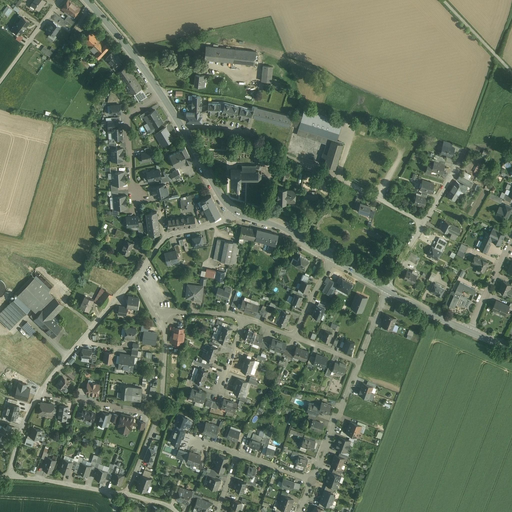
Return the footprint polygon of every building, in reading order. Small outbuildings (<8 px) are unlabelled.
[(45,1),(44,0),(34,0),(32,4),(39,10),(45,1)] [(80,8),(68,0),(62,8),(69,13),(68,15),(69,15),(70,14),(74,16),(75,16),(74,15),(80,8)] [(3,16),(5,14),(9,16),(13,10),(7,5),(1,15),(3,16)] [(69,15),(68,15),(65,20),(72,25),(76,20),(69,15)] [(21,19),(13,30),(19,34),(20,35),(30,22),(23,17),(21,19)] [(53,22),(47,31),(51,33),(49,36),(54,39),(56,36),(54,35),(60,27),(53,22)] [(105,44),(91,32),(83,40),(88,45),(86,47),(88,49),(89,48),(99,58),(110,47),(106,43),(105,44)] [(256,51),(206,45),(205,52),(205,58),(255,64),(256,51)] [(116,55),(112,52),(106,59),(114,67),(115,67),(119,62),(121,60),(118,57),(118,56),(117,55),(116,55)] [(80,59),(93,67),(96,63),(83,55),(80,59)] [(119,62),(115,67),(114,67),(113,68),(115,71),(118,68),(122,65),(119,62)] [(120,71),(117,72),(121,78),(130,72),(127,66),(120,71)] [(273,67),(263,66),(261,81),(271,82),(273,67)] [(121,78),(124,83),(133,76),(130,72),(121,78)] [(205,75),(196,74),(195,80),(196,80),(195,85),(204,86),(205,75)] [(143,92),(133,76),(124,83),(131,92),(136,89),(138,92),(135,94),(137,96),(143,92)] [(147,97),(143,92),(137,96),(140,101),(147,97)] [(239,106),(225,103),(222,113),(231,115),(235,116),(236,116),(237,113),(238,113),(238,112),(237,111),(239,106)] [(120,105),(110,105),(111,114),(121,114),(120,105)] [(241,118),(244,118),(246,108),(241,107),(240,112),(238,117),(239,117),(239,115),(242,116),(241,118)] [(287,117),(257,109),(257,107),(255,107),(252,116),(258,117),(261,118),(264,119),(268,120),(271,121),(271,120),(275,121),(275,123),(277,124),(277,123),(286,125),(286,126),(289,127),(289,126),(291,120),(292,115),(288,114),(287,117)] [(252,110),(246,108),(244,118),(247,119),(247,117),(250,118),(249,120),(250,120),(252,110)] [(151,112),(144,117),(148,123),(159,116),(155,110),(151,112)] [(199,113),(199,110),(195,110),(195,113),(186,112),(186,115),(186,121),(202,122),(202,119),(202,113),(199,113)] [(342,121),(304,110),(297,133),(316,139),(317,134),(328,138),(328,137),(332,138),(331,140),(336,142),(336,140),(342,121)] [(159,116),(148,123),(151,128),(158,124),(162,122),(159,116)] [(117,120),(108,121),(108,129),(117,128),(117,120)] [(161,146),(175,140),(169,126),(155,132),(161,146)] [(117,128),(108,129),(108,132),(112,132),(113,133),(113,139),(115,139),(122,139),(122,128),(117,128)] [(336,142),(331,140),(331,141),(327,154),(323,153),(322,156),(326,158),(324,164),(323,164),(335,168),(335,167),(334,167),(341,144),(342,145),(343,142),(336,140),(336,142)] [(454,148),(444,144),(442,153),(452,156),(454,148)] [(178,151),(170,155),(176,167),(184,163),(185,164),(191,161),(188,155),(189,154),(188,152),(186,152),(184,147),(178,150),(178,151)] [(145,152),(141,153),(143,162),(151,160),(150,153),(149,151),(145,152)] [(438,163),(434,162),(433,165),(431,170),(442,174),(445,165),(438,163)] [(478,163),(474,172),(478,174),(483,165),(478,163)] [(255,165),(251,165),(251,164),(250,164),(250,165),(247,165),(247,164),(246,164),(246,165),(242,165),(242,164),(241,165),(242,166),(242,169),(230,169),(230,180),(241,180),(241,179),(242,179),(242,180),(243,180),(243,179),(246,179),(246,180),(247,180),(247,179),(250,179),(250,180),(251,180),(251,179),(254,179),(254,180),(255,180),(255,179),(258,179),(258,180),(259,179),(259,178),(261,177),(262,177),(262,176),(261,176),(261,173),(262,172),(261,172),(260,172),(259,170),(260,170),(261,169),(262,169),(262,168),(261,168),(261,167),(262,167),(262,166),(261,166),(260,165),(260,164),(260,165),(257,165),(256,164),(255,165)] [(288,171),(287,171),(288,168),(284,167),(283,170),(282,169),(282,170),(282,171),(280,170),(279,174),(280,175),(280,176),(281,176),(281,179),(285,180),(286,178),(287,177),(287,178),(287,177),(289,177),(290,173),(288,173),(289,172),(288,172),(288,171)] [(178,169),(170,173),(174,180),(182,176),(178,169)] [(159,170),(155,171),(154,170),(151,171),(150,172),(147,172),(147,173),(148,176),(144,177),(145,181),(149,180),(149,181),(149,180),(161,178),(161,177),(160,170),(159,170)] [(166,174),(164,174),(165,176),(161,177),(161,178),(162,182),(170,180),(166,174)] [(473,183),(460,176),(457,182),(470,188),(473,183)] [(426,181),(422,180),(419,189),(428,192),(431,193),(434,184),(433,184),(426,182),(426,181)] [(464,186),(456,182),(449,195),(456,199),(464,186)] [(166,184),(153,187),(153,191),(153,194),(154,194),(155,197),(159,196),(168,194),(166,184)] [(287,188),(279,188),(278,193),(278,198),(278,203),(286,203),(286,201),(295,202),(295,190),(287,190),(287,188)] [(509,194),(505,193),(503,198),(510,202),(511,198),(511,196),(509,195),(509,194)] [(194,194),(186,195),(186,199),(183,199),(184,205),(187,205),(187,201),(195,200),(194,194)] [(503,199),(492,194),(490,198),(501,203),(503,199)] [(216,204),(211,195),(200,201),(208,215),(207,216),(208,219),(209,218),(210,220),(221,214),(216,205),(217,205),(216,204)] [(420,196),(416,195),(414,203),(423,206),(426,198),(420,196)] [(370,206),(361,203),(358,211),(368,214),(370,206)] [(511,209),(511,208),(506,205),(504,209),(500,207),(496,214),(507,219),(511,209)] [(156,211),(146,213),(149,235),(160,233),(156,211)] [(138,216),(126,217),(127,227),(138,226),(138,223),(138,216)] [(194,216),(167,220),(168,229),(196,226),(194,216)] [(452,224),(446,221),(441,229),(448,233),(449,230),(453,232),(456,226),(452,224)] [(257,229),(242,226),(240,236),(255,240),(255,239),(257,229)] [(461,229),(456,226),(453,232),(450,238),(455,240),(461,229)] [(118,229),(115,235),(123,238),(125,232),(118,229)] [(272,233),(257,229),(255,239),(255,240),(254,244),(263,246),(264,242),(275,245),(278,234),(273,233),(274,232),(272,232),(272,233)] [(498,232),(493,230),(490,235),(488,238),(501,244),(505,235),(499,232),(498,232)] [(201,236),(192,237),(194,247),(200,246),(199,244),(203,244),(201,236)] [(233,242),(217,239),(213,259),(229,262),(233,242)] [(134,244),(125,240),(120,252),(129,256),(134,244)] [(468,246),(462,244),(456,255),(463,258),(468,246)] [(442,252),(432,247),(428,255),(431,257),(430,258),(433,260),(434,258),(438,260),(442,252)] [(176,250),(165,253),(167,263),(171,261),(172,262),(179,261),(177,253),(176,250)] [(418,256),(411,253),(408,259),(414,263),(418,256)] [(310,260),(300,255),(297,260),(293,258),(291,262),(295,264),(295,265),(298,267),(299,266),(305,269),(310,260)] [(489,262),(475,256),(473,262),(479,265),(477,269),(476,272),(481,274),(483,271),(484,272),(489,262)] [(225,272),(217,271),(216,278),(216,279),(224,282),(225,272)] [(416,276),(407,271),(403,278),(409,282),(411,283),(412,283),(416,276)] [(55,297),(34,277),(18,295),(31,308),(35,311),(30,316),(43,328),(52,319),(64,306),(55,297)] [(353,283),(342,278),(337,287),(348,293),(353,283)] [(339,283),(330,279),(327,283),(324,288),(325,289),(323,291),(327,293),(327,294),(331,296),(332,293),(333,293),(339,283)] [(311,284),(303,280),(301,284),(298,282),(296,287),(305,291),(307,292),(311,284)] [(511,284),(504,281),(499,291),(511,296),(511,295),(511,289),(510,289),(511,285),(511,284)] [(472,288),(460,282),(456,293),(461,295),(464,290),(474,295),(477,290),(472,288)] [(434,284),(430,292),(437,295),(436,295),(440,297),(444,289),(441,288),(434,284)] [(203,286),(188,285),(186,298),(194,299),(194,297),(196,298),(196,301),(201,301),(203,286)] [(225,290),(218,288),(216,295),(227,299),(229,292),(230,292),(225,290)] [(113,296),(105,290),(97,303),(105,308),(113,296)] [(451,291),(445,303),(450,305),(455,293),(451,291)] [(368,297),(357,293),(351,308),(362,312),(368,297)] [(461,295),(456,293),(455,293),(450,305),(455,308),(456,305),(461,307),(463,304),(465,305),(469,307),(472,300),(461,295)] [(297,295),(295,294),(294,297),(293,297),(294,297),(291,302),(299,306),(302,297),(297,295)] [(31,308),(18,295),(10,302),(24,315),(31,308)] [(85,296),(80,307),(84,309),(88,310),(88,311),(90,307),(93,300),(85,296)] [(138,298),(131,297),(132,296),(129,296),(129,297),(127,308),(137,309),(139,299),(138,298)] [(250,303),(243,300),(242,304),(239,303),(237,308),(247,311),(250,303)] [(508,306),(497,300),(493,309),(504,315),(508,306)] [(24,315),(10,302),(6,307),(7,307),(19,319),(19,320),(24,315)] [(258,306),(250,303),(247,311),(255,315),(258,306)] [(318,306),(316,306),(317,306),(314,312),(314,311),(312,315),(320,319),(324,309),(323,309),(318,306)] [(19,319),(7,307),(0,313),(0,317),(11,328),(19,319)] [(127,308),(119,307),(118,314),(126,316),(127,308)] [(396,308),(394,312),(406,316),(408,312),(396,308)] [(291,314),(282,310),(279,316),(288,320),(291,314)] [(396,318),(386,314),(384,320),(394,324),(396,318)] [(288,320),(279,316),(275,315),(273,321),(285,326),(288,320)] [(61,328),(52,319),(43,328),(52,337),(61,328)] [(394,324),(384,320),(382,325),(390,329),(392,329),(394,324)] [(509,322),(505,320),(501,327),(506,330),(509,322)] [(27,322),(22,327),(29,334),(34,329),(27,322)] [(231,329),(222,326),(220,333),(229,336),(231,329)] [(136,329),(127,328),(126,333),(125,333),(125,337),(135,339),(136,329)] [(184,329),(174,328),(172,337),(171,337),(170,342),(183,344),(184,329)] [(256,334),(250,331),(246,340),(253,342),(256,334)] [(332,333),(325,331),(324,336),(325,336),(323,340),(322,339),(322,340),(329,342),(332,333)] [(143,332),(143,343),(156,343),(156,332),(143,332)] [(229,336),(220,333),(218,332),(216,340),(221,342),(226,343),(228,339),(229,336)] [(263,336),(256,334),(253,342),(254,343),(253,346),(258,348),(259,345),(261,340),(263,340),(263,339),(262,338),(263,336)] [(273,339),(270,348),(276,350),(280,341),(273,339)] [(355,342),(346,339),(342,350),(351,353),(353,349),(352,348),(355,342)] [(286,344),(280,341),(276,350),(283,352),(283,353),(284,349),(286,344)] [(218,349),(209,345),(207,352),(216,355),(218,349)] [(308,352),(296,347),(293,354),(292,356),(293,356),(305,361),(308,352)] [(92,350),(83,349),(82,350),(81,351),(81,352),(82,354),(82,357),(91,358),(92,350)] [(113,353),(105,352),(104,362),(106,362),(106,363),(107,363),(107,362),(112,363),(112,361),(113,355),(113,353)] [(216,355),(207,352),(204,359),(213,362),(216,355)] [(134,356),(120,354),(119,363),(118,368),(119,368),(132,370),(134,356)] [(328,358),(317,354),(315,357),(313,364),(314,364),(324,367),(328,358)] [(255,360),(246,357),(243,363),(252,367),(255,360)] [(342,363),(341,365),(335,362),(333,369),(332,370),(343,374),(346,365),(342,363)] [(252,367),(243,363),(241,370),(250,373),(252,367)] [(208,371),(199,368),(197,374),(206,377),(208,371)] [(75,376),(68,370),(65,373),(72,379),(75,376)] [(206,377),(197,374),(194,381),(203,384),(206,377)] [(70,382),(63,376),(56,384),(63,390),(70,382)] [(247,382),(238,379),(236,385),(245,388),(247,382)] [(29,388),(23,387),(23,383),(19,382),(16,393),(22,394),(21,398),(25,399),(27,394),(28,394),(29,388)] [(92,384),(88,384),(86,385),(86,387),(87,388),(86,393),(87,393),(98,395),(100,384),(95,384),(95,383),(92,383),(92,384)] [(367,384),(363,383),(361,388),(371,392),(373,387),(367,384)] [(245,388),(236,385),(233,392),(242,395),(245,388)] [(142,388),(128,387),(128,386),(123,386),(122,392),(118,392),(117,397),(121,397),(121,398),(127,398),(140,400),(142,388)] [(371,392),(361,388),(359,394),(369,398),(371,392)] [(199,391),(192,389),(189,397),(196,400),(199,391)] [(206,393),(199,391),(196,400),(203,402),(206,393)] [(230,401),(224,398),(221,407),(227,409),(230,401)] [(237,403),(230,401),(227,409),(234,412),(237,403)] [(4,415),(3,419),(13,421),(16,412),(20,413),(21,409),(19,408),(20,404),(9,402),(6,416),(4,415)] [(47,403),(41,402),(41,403),(40,409),(40,411),(39,412),(39,413),(40,414),(41,414),(42,414),(46,415),(47,403)] [(331,405),(321,402),(320,406),(321,407),(320,411),(328,414),(330,410),(331,405)] [(54,404),(47,403),(46,415),(50,415),(50,416),(51,416),(53,415),(53,414),(52,413),(53,411),(54,405),(54,404)] [(320,406),(311,403),(310,406),(308,407),(307,411),(309,411),(317,414),(319,411),(320,411),(321,407),(320,406)] [(68,406),(60,405),(58,418),(66,419),(67,414),(68,406)] [(95,413),(83,409),(82,413),(80,417),(81,417),(93,421),(95,413)] [(109,414),(102,412),(98,423),(105,426),(107,422),(109,414)] [(119,415),(112,413),(112,414),(110,420),(117,422),(119,415)] [(133,417),(122,414),(119,426),(123,427),(122,432),(122,433),(122,434),(123,434),(124,434),(125,434),(125,433),(127,433),(129,428),(130,429),(133,417)] [(188,418),(179,415),(176,424),(184,427),(185,424),(190,426),(192,421),(187,419),(188,418)] [(315,421),(313,420),(312,420),(312,421),(310,427),(318,430),(321,431),(324,423),(315,421)] [(145,422),(138,421),(137,427),(143,429),(145,422)] [(219,426),(207,422),(206,427),(205,427),(205,428),(203,433),(215,437),(216,433),(219,426)] [(357,424),(350,422),(348,427),(359,431),(362,426),(357,424)] [(11,431),(2,426),(1,429),(0,430),(0,433),(5,436),(8,437),(11,431)] [(42,430),(33,427),(30,435),(34,437),(33,439),(38,441),(39,438),(43,440),(45,435),(42,435),(43,434),(41,433),(42,430)] [(359,431),(348,427),(346,432),(346,433),(350,434),(349,437),(350,437),(355,439),(356,440),(357,437),(359,431)] [(240,432),(230,428),(227,438),(236,441),(240,432)] [(316,442),(304,437),(301,446),(300,449),(306,452),(307,448),(312,450),(316,442)] [(349,440),(339,437),(335,448),(341,450),(346,452),(351,441),(349,440)] [(260,442),(251,438),(248,445),(254,448),(255,446),(257,447),(257,449),(259,443),(260,442)] [(176,439),(173,448),(181,451),(181,450),(183,445),(184,442),(184,441),(176,439)] [(157,451),(148,448),(143,461),(153,464),(157,451)] [(275,450),(268,448),(267,450),(266,450),(265,455),(272,457),(275,450)] [(201,456),(190,452),(186,462),(197,466),(199,461),(201,456)] [(345,458),(335,454),(333,460),(343,464),(345,458)] [(102,458),(94,455),(91,465),(99,467),(102,458)] [(228,458),(219,455),(214,469),(223,472),(228,458)] [(56,459),(47,456),(43,468),(52,471),(56,459)] [(307,459),(299,456),(296,463),(296,464),(297,465),(296,467),(303,469),(304,466),(305,466),(306,462),(307,459)] [(64,458),(60,470),(69,473),(73,462),(64,458)] [(343,464),(333,460),(331,465),(341,469),(343,464)] [(205,463),(199,461),(197,466),(197,468),(203,470),(205,463)] [(91,466),(82,462),(79,469),(81,470),(80,473),(88,475),(91,466)] [(121,465),(114,463),(111,471),(115,473),(115,472),(119,474),(121,465)] [(256,469),(249,466),(246,474),(253,476),(256,469)] [(108,473),(97,469),(94,478),(105,482),(108,473)] [(152,472),(145,469),(142,476),(149,478),(152,472)] [(332,472),(330,471),(327,478),(339,482),(341,476),(332,472)] [(119,474),(115,472),(115,473),(114,476),(113,476),(112,478),(113,479),(112,481),(121,484),(124,475),(119,474)] [(142,476),(141,475),(137,487),(147,491),(151,479),(142,476)] [(215,478),(211,476),(210,477),(207,486),(217,490),(220,480),(215,478)] [(294,482),(283,478),(282,482),(283,482),(282,486),(280,486),(291,490),(294,482)] [(339,482),(327,478),(325,484),(327,484),(335,488),(336,488),(339,482)] [(246,482),(239,480),(235,490),(238,491),(239,490),(243,491),(246,483),(246,482)] [(186,490),(180,487),(178,492),(176,499),(182,501),(186,490)] [(192,492),(186,490),(182,501),(188,503),(190,496),(192,492)] [(333,493),(324,490),(322,496),(333,500),(335,496),(333,495),(333,493)] [(287,497),(282,495),(280,501),(291,505),(294,499),(287,497)] [(333,500),(322,496),(320,502),(328,505),(329,505),(330,503),(332,504),(333,500)] [(202,499),(197,498),(194,507),(200,509),(199,511),(209,511),(212,503),(202,499)] [(241,502),(234,499),(231,507),(239,509),(241,502)] [(291,505),(280,501),(278,507),(289,511),(291,505)]
